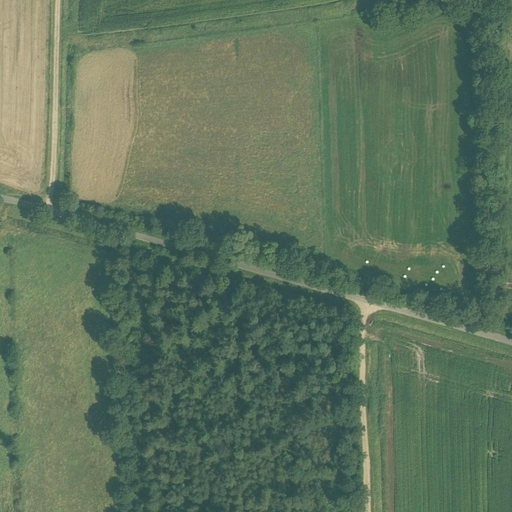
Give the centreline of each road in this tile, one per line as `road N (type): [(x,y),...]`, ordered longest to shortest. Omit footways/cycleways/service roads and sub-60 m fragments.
road 1 (unclassified): [(0,199),(511,342)]
road 2 (track): [(367,511),(360,317),(368,304)]
